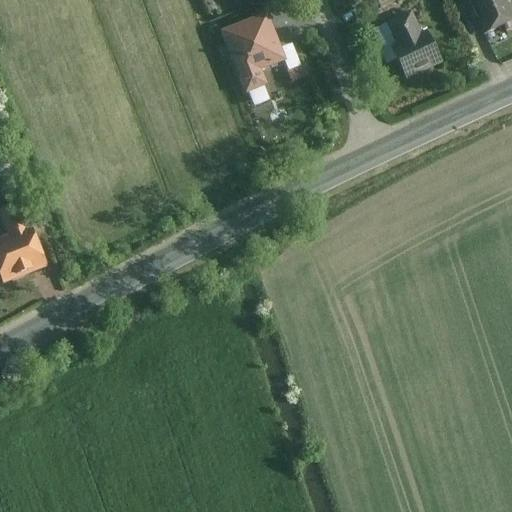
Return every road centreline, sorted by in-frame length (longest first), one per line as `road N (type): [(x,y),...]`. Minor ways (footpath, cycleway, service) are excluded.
road 1 (tertiary): [(0,357),(380,151)]
road 2 (residential): [(320,0),(380,151)]
road 3 (tertiary): [(380,151),(511,92)]
